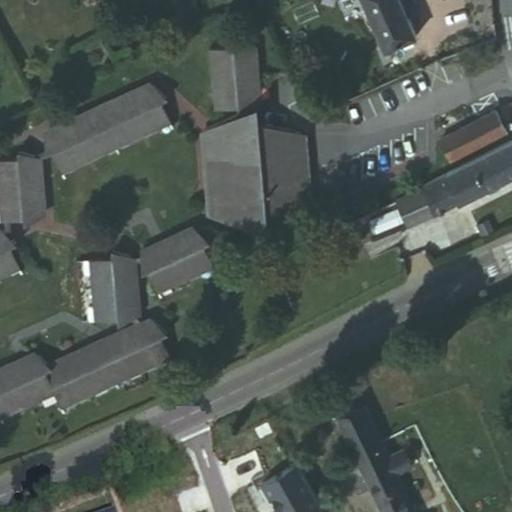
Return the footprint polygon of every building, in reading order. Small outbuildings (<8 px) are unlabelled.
[(357,0),(383,51),(415,36),(405,16),(416,11),(410,0),(357,0)] [(223,39),(226,102),(243,98),(247,103),(218,123),(224,197),(267,222),(276,233),(307,205),(304,129),(261,116),(257,39),(247,38),(246,32),(223,39)] [(178,90),(166,79),(52,130),(53,148),(60,147),(66,162),(76,157),(81,161),(113,146),(112,141),(123,135),(133,132),(138,135),(170,120),(169,114),(179,110),(173,95),(178,90)] [(511,131),(511,119),(506,108),(497,112),(439,142),(449,163),(511,131)] [(408,228),(511,173),(511,140),(394,203),(408,228)] [(48,214),(47,152),(32,145),(29,151),(13,152),(14,167),(8,169),(9,203),(15,204),(15,216),(30,215),(33,221),(48,214)] [(374,231),(394,223),(387,206),(367,214),(374,231)] [(208,228),(151,254),(151,271),(158,270),(164,285),(178,278),(182,283),(213,268),(212,263),(222,258),(216,245),(220,239),(208,228)] [(8,229),(0,232),(0,276),(14,270),(12,264),(22,259),(16,246),(20,240),(8,229)] [(146,317),(139,255),(123,250),(121,256),(105,258),(107,273),(102,275),(105,309),(111,310),(112,321),(127,319),(131,325),(146,317)] [(177,332),(165,321),(52,375),(67,406),(77,401),(82,405),(114,389),(113,383),(133,374),(137,377),(170,362),(169,356),(179,351),(173,337),(177,332)] [(45,357),(0,377),(0,412),(1,415),(15,408),(19,412),(50,398),(49,392),(59,388),(52,375),(59,371),(45,357)] [(338,422),(381,511),(415,511),(365,410),(338,422)] [(310,511),(320,507),(294,461),(259,481),(275,505),(271,507),(273,511),(310,511)]
